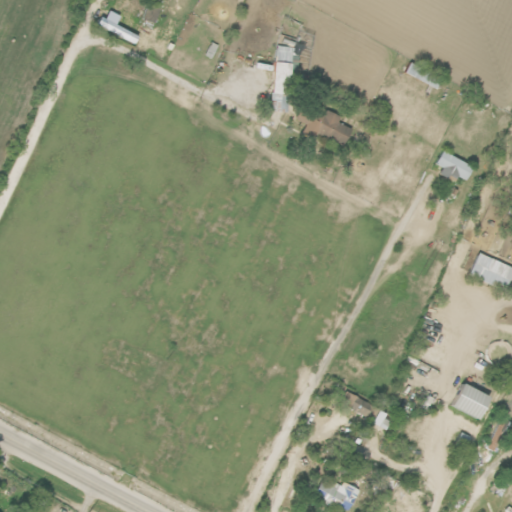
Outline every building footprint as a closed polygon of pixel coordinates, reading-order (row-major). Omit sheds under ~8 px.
[(131,32),(133,2),(114,0),(112,30),(131,32)] [(146,0),(140,19),(151,23),(159,0),(146,0)] [(470,166),(439,149),(432,163),(440,167),(438,170),(461,182),(470,166)] [(502,290),(511,268),(476,252),(466,274),(502,290)] [(484,398),(473,418),(447,404),(458,383),(484,398)] [(383,427),(389,415),(343,392),(337,404),(383,427)] [(510,422),(498,417),(485,447),(491,450),(497,436),(503,439),(510,422)] [(340,485),(322,475),(312,493),(328,502),(331,497),(339,501),(336,506),(344,511),(356,490),(341,481),(340,485)] [(492,477),(488,491),(502,495),(506,481),(492,477)]
